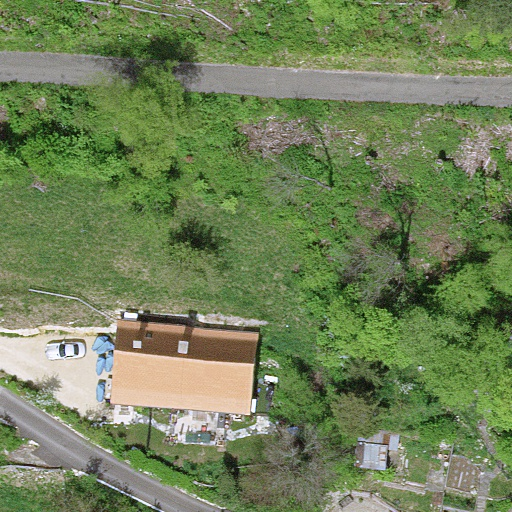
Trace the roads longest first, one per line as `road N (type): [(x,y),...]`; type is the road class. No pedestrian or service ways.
road 1 (residential): [(511,94),(0,70)]
road 2 (residential): [(187,511),(133,489),(0,403)]
